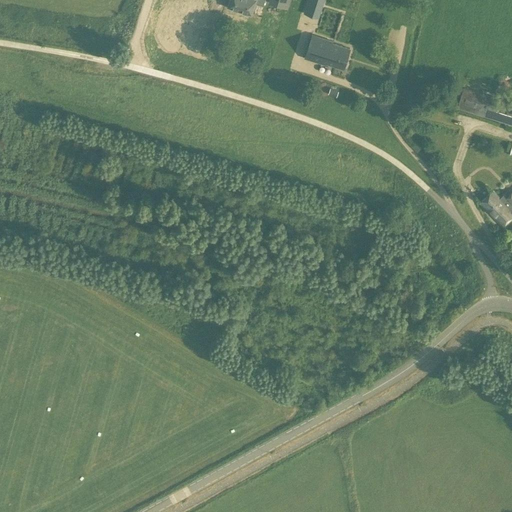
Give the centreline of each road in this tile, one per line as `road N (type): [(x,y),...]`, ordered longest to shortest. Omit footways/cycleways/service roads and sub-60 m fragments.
road 1 (unclassified): [(472,237),(416,178),(337,129),(86,57)]
road 2 (tertiary): [(149,511),(396,378),(487,304)]
